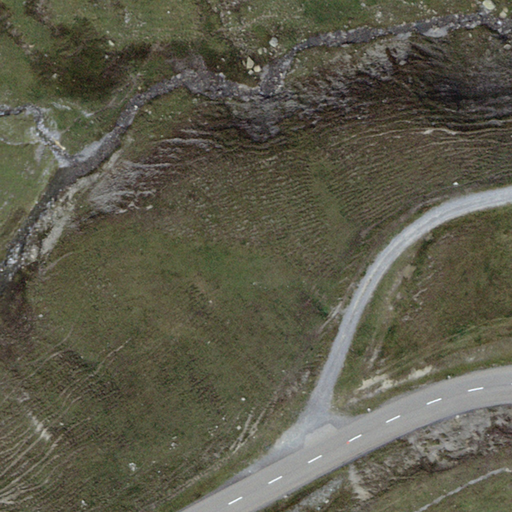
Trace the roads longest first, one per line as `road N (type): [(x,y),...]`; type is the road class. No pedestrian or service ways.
road 1 (track): [(511,194),(454,205),(425,221),(379,267),(313,415),(311,460)]
road 2 (secondary): [(215,511),(388,421),(511,383)]
